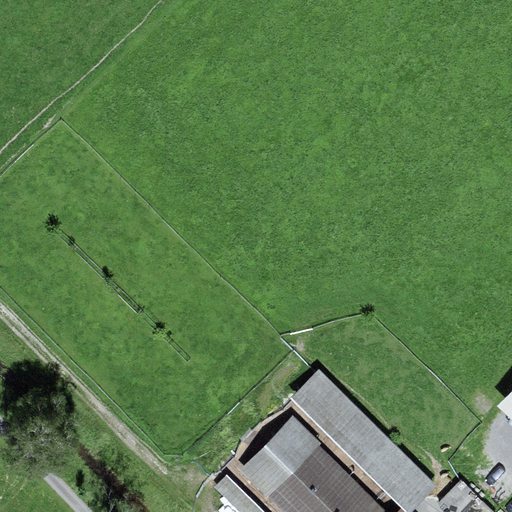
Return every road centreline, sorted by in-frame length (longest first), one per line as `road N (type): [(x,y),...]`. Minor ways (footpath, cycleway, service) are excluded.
road 1 (track): [(0,306),(205,511)]
road 2 (track): [(85,511),(0,424)]
